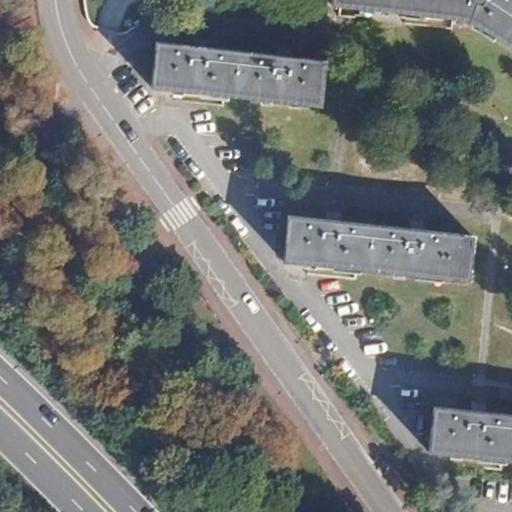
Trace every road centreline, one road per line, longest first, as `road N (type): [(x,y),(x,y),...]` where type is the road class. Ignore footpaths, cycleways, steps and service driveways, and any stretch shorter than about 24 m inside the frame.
road 1 (tertiary): [(53,0),(78,69),(388,511)]
road 2 (unknown): [(130,141),(174,143),(386,414),(412,459),(475,511)]
road 3 (primary): [(126,511),(0,382)]
